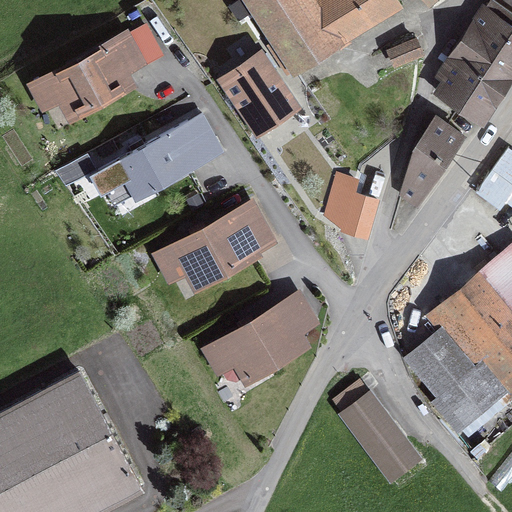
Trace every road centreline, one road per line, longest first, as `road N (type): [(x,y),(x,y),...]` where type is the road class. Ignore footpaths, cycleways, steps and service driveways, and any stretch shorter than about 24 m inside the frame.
road 1 (residential): [(352,316),(181,77)]
road 2 (residential): [(352,316),(511,103)]
road 3 (residential): [(487,500),(396,387),(352,316)]
road 4 (residential): [(254,511),(352,316)]
